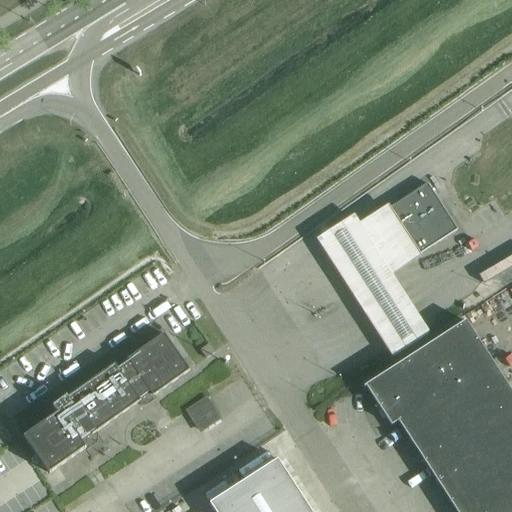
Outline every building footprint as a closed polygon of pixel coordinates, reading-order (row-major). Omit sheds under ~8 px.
[(419,256),(459,230),(427,182),(388,207),(419,256)] [(419,256),(388,207),(357,227),(351,218),(313,243),(390,363),(430,338),(391,278),(421,258),(419,256)] [(511,511),(511,392),(465,321),(363,387),(364,388),(366,387),(368,392),(369,391),(391,426),(397,421),(455,511),(511,511)] [(57,413),(23,437),(48,474),(86,448),(84,446),(94,439),(91,435),(140,401),(139,399),(149,391),(152,396),(189,371),(164,334),(127,360),(128,361),(117,369),(114,364),(66,398),(65,398),(52,407),(57,413)] [(206,359),(214,353),(208,344),(200,350),(206,359)] [(206,399),(188,411),(200,430),(218,418),(206,399)] [(310,511),(277,460),(209,504),(214,511),(310,511)]
